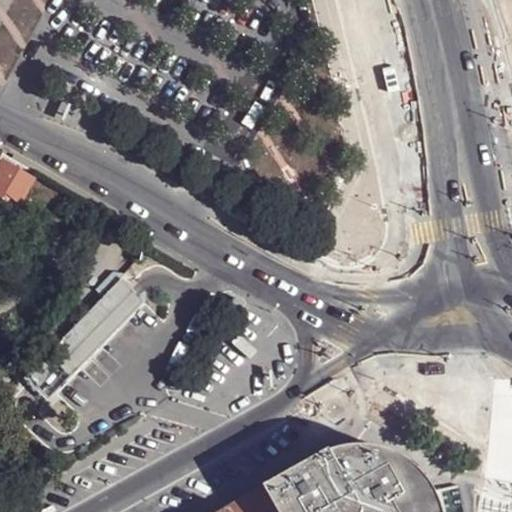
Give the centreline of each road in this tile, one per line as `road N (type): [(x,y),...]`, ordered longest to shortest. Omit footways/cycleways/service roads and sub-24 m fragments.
road 1 (tertiary): [(3,122),(66,168),(333,304),(385,351)]
road 2 (tertiary): [(407,311),(80,145),(3,122)]
road 3 (secondary): [(441,331),(434,236),(385,0)]
road 4 (secondary): [(385,351),(93,511)]
road 5 (secondary): [(354,0),(407,244),(407,311)]
road 6 (secondary): [(385,351),(442,399),(511,439)]
